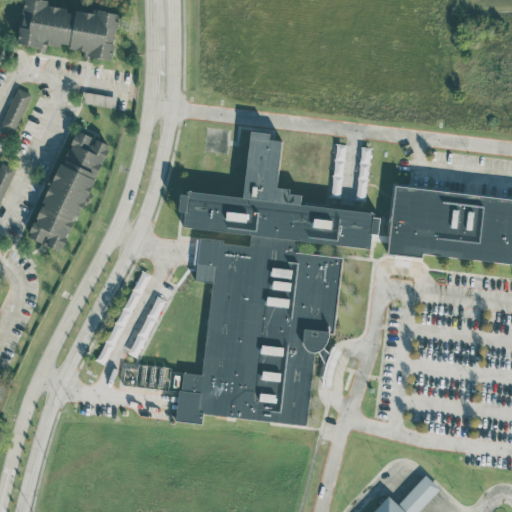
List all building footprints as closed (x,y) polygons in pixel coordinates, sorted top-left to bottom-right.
[(112,60),(118,14),(76,8),(76,10),(47,6),(48,0),(47,0),(23,0),(17,45),(45,49),(46,44),(86,50),(85,56),(112,60)] [(0,125),(14,132),(31,93),(17,87),(0,125)] [(80,102),(114,107),(116,96),(82,91),(80,102)] [(108,143),(75,129),(29,237),(63,251),(108,143)] [(313,417),(311,358),(327,358),(326,334),(339,334),(336,254),(311,255),(311,246),(376,244),(374,208),(301,210),(301,190),(280,191),(278,134),(245,135),(247,192),(180,194),(182,232),(249,229),(249,240),(195,242),(197,281),(205,281),(208,372),(178,374),(180,422),(203,422),(203,421),(313,417)] [(0,206),(14,167),(0,162),(0,206)] [(511,264),(511,198),(394,186),(388,251),(511,264)] [(183,371),(136,366),(136,375),(126,374),(125,384),(180,390),(183,371)] [(388,495),(371,511),(417,511),(439,488),(425,474),(397,504),(388,495)]
